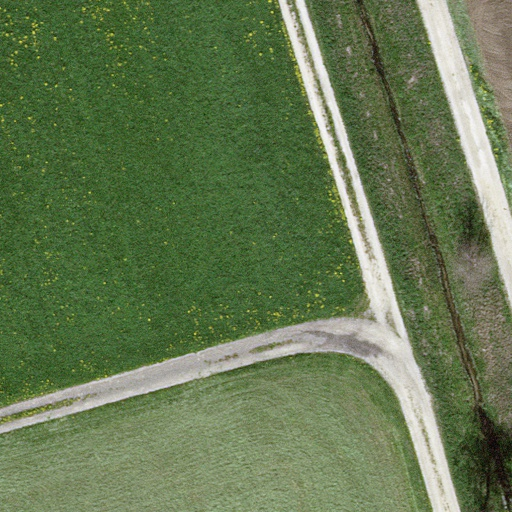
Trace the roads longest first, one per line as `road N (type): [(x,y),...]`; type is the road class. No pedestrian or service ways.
road 1 (track): [(289,0),(444,511)]
road 2 (track): [(396,348),(360,334),(311,335),(0,419)]
road 3 (track): [(426,0),(511,286)]
